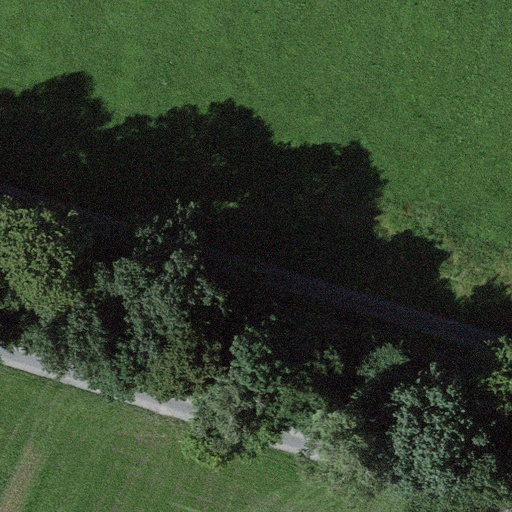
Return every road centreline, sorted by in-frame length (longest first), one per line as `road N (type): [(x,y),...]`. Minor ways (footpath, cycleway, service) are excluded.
road 1 (track): [(511,355),(0,199)]
road 2 (track): [(508,511),(0,354)]
